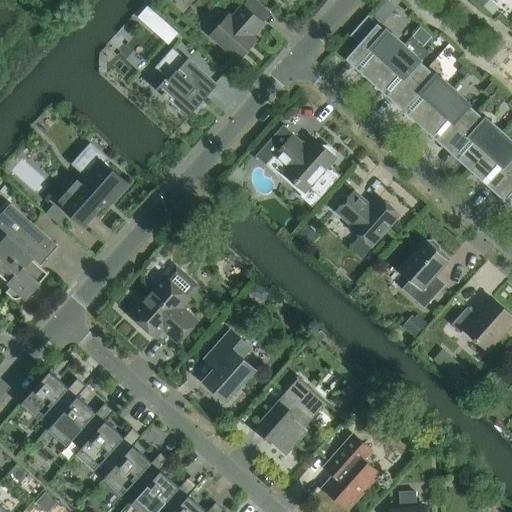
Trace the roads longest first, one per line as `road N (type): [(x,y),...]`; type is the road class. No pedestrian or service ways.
road 1 (residential): [(62,318),(296,62)]
road 2 (residential): [(279,511),(62,318)]
road 3 (residential): [(296,62),(511,255)]
